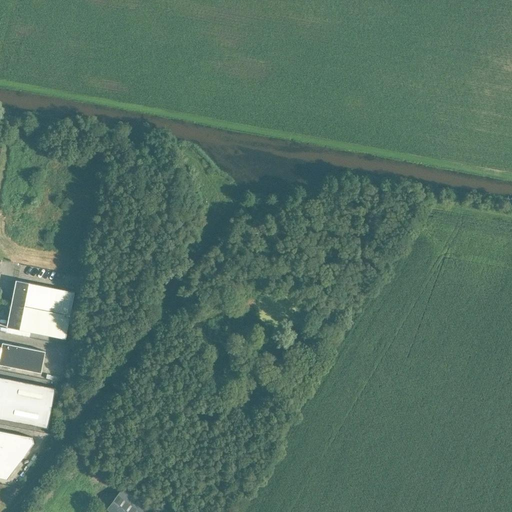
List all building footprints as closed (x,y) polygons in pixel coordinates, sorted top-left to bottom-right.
[(14,288),(11,303),(70,315),(75,292),(18,280),(17,281),(18,281),(17,288),(14,288)] [(70,315),(11,303),(8,319),(10,319),(9,326),(8,326),(8,327),(66,339),(70,315)] [(0,354),(0,364),(41,373),(45,351),(2,342),(0,354)] [(0,376),(0,397),(52,408),(56,388),(0,376)] [(52,408),(0,397),(0,418),(48,428),(52,408)] [(0,477),(7,479),(34,443),(32,437),(0,430),(0,477)] [(107,508),(111,511),(156,511),(123,487),(107,508)]
